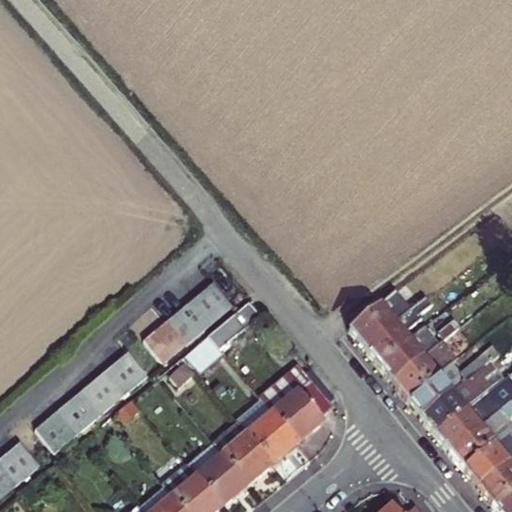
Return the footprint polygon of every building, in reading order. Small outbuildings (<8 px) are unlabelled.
[(497,220),(477,236),(485,246),(505,229),(497,220)] [(233,312),(213,288),(190,308),(209,331),(233,312)] [(410,314),(395,295),(379,308),(348,333),(364,352),(410,314)] [(248,306),(208,340),(219,354),(260,320),(248,306)] [(209,331),(190,308),(167,327),(186,351),(204,336),(209,331)] [(424,331),(410,314),(364,352),(377,369),(409,344),(423,332),(424,331)] [(186,351),(167,327),(143,346),(163,370),(186,351)] [(438,348),(424,331),(423,332),(409,344),(377,369),(392,387),(438,348)] [(451,368),(453,366),(438,348),(392,387),(406,404),(451,368)] [(435,439),(504,382),(495,372),(511,359),(511,348),(483,371),(420,421),(435,439)] [(187,364),(196,374),(210,361),(202,351),(187,364)] [(128,359),(105,378),(124,402),(128,399),(148,383),(128,359)] [(460,375),(453,366),(451,368),(406,404),(420,421),(483,371),(476,362),(460,375)] [(178,390),(194,377),(185,366),(169,379),(178,390)] [(271,416),(297,447),(323,425),(320,422),(332,411),(297,369),(259,401),(271,416)] [(124,402),(105,378),(82,398),(101,421),(103,420),(124,402)] [(449,456),(511,404),(511,392),(504,382),(435,439),(449,456)] [(101,421),(82,398),(58,417),(78,440),(101,421)] [(140,416),(131,404),(115,417),(124,428),(140,416)] [(511,433),(511,404),(449,456),(463,474),(511,433)] [(246,438),(272,468),(297,447),(271,416),(246,438)] [(78,440),(58,417),(35,436),(55,460),(78,440)] [(212,447),(247,489),(272,468),(246,438),(237,427),(212,447)] [(511,433),(463,474),(478,491),(511,463),(511,433)] [(187,468),(222,510),(247,489),(212,447),(187,468)] [(40,472),(20,449),(0,465),(0,472),(16,492),(40,472)] [(511,463),(478,491),(492,509),(511,492),(511,463)] [(171,501),(180,511),(219,511),(222,510),(187,468),(161,490),(163,491),(171,501)] [(0,505),(16,492),(0,472),(0,505)] [(163,491),(138,511),(157,511),(171,501),(163,491)] [(511,511),(511,492),(492,509),(494,511),(511,511)] [(157,511),(180,511),(171,501),(157,511)]
